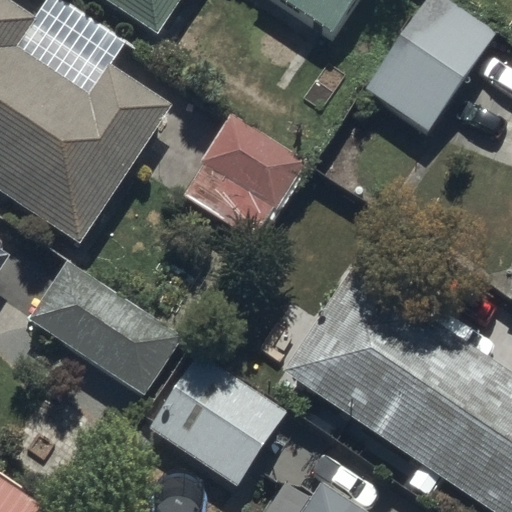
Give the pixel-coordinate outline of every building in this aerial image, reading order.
[(86,0),(159,50),(193,0),(86,0)] [(270,0),(335,46),(367,0),(270,0)] [(447,0),(437,0),(366,101),(428,145),(503,39),(447,0)] [(0,2),(0,204),(80,257),(172,118),(108,76),(124,51),(50,2),(35,26),(0,2)] [(236,123),(183,205),(255,252),(308,170),(236,123)] [(0,291),(14,271),(0,262),(0,291)] [(361,267),(284,380),(478,511),(511,511),(511,382),(398,305),(404,296),(361,267)] [(65,271),(27,329),(146,407),(184,349),(65,271)] [(198,362),(145,439),(238,502),(268,458),(322,495),(341,466),(285,428),(288,424),(198,362)] [(35,511),(0,488),(0,511),(35,511)] [(346,511),(321,495),(310,511),(291,511),(281,506),(276,511),(346,511)]
